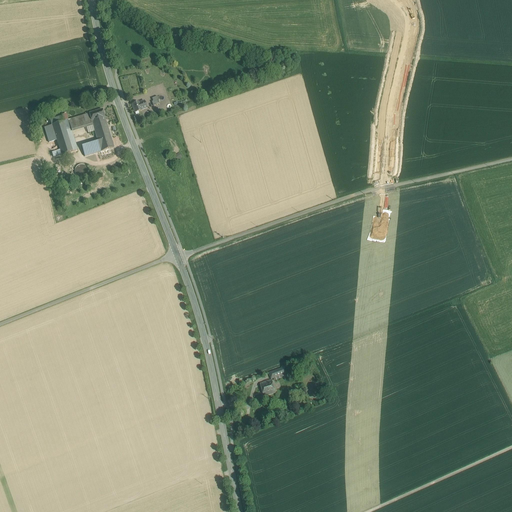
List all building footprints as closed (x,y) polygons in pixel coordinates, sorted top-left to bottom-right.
[(157,97),(152,98),(153,101),(152,102),(153,106),(160,103),(157,97)] [(144,101),(139,103),(139,102),(132,105),(135,113),(142,111),(142,110),(147,108),(144,101)] [(89,114),(92,125),(94,128),(107,125),(104,118),(105,118),(102,110),(89,114)] [(92,125),(89,114),(83,116),(87,126),(92,125)] [(62,116),(50,120),(52,125),(63,122),(63,121),(62,116)] [(83,116),(68,121),(71,131),(86,127),(87,126),(83,116)] [(65,120),(63,121),(63,122),(52,125),(57,140),(61,155),(77,150),(71,131),(68,121),(68,120),(65,121),(65,120)] [(52,125),(47,127),(51,142),(57,140),(52,125)] [(87,126),(86,127),(88,134),(95,132),(94,128),(92,125),(87,126)] [(107,125),(94,128),(95,132),(98,142),(101,151),(114,148),(107,125)] [(98,142),(95,143),(95,145),(82,149),(81,149),(84,157),(101,151),(98,142)] [(179,154),(171,160),(174,164),(182,157),(179,154)] [(88,174),(89,172),(88,169),(86,167),(84,165),(82,165),(79,165),(77,167),(75,169),(75,172),(75,174),(77,177),(79,178),(82,179),(84,178),(87,177),(88,174)] [(283,368),(271,373),(274,381),(286,376),(283,368)] [(272,380),(260,384),(264,397),(276,393),(272,380)]
